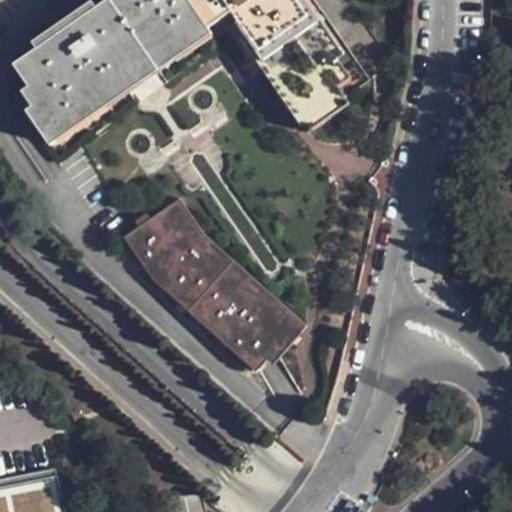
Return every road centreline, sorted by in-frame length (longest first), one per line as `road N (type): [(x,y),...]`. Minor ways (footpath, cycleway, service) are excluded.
road 1 (residential): [(321,508),(0,218)]
road 2 (residential): [(0,284),(248,511)]
road 3 (residential): [(400,317),(446,65),(446,0)]
road 4 (residential): [(423,511),(488,455),(501,427),(498,389),(400,317)]
road 5 (residential): [(321,508),(355,446),(400,317)]
